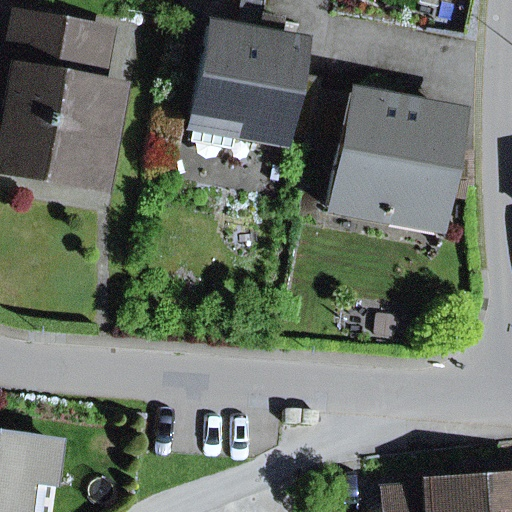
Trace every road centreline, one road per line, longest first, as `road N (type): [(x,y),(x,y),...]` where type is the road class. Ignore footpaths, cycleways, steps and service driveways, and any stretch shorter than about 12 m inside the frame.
road 1 (residential): [(413,390),(0,353)]
road 2 (residential): [(508,396),(499,83),(507,0)]
road 3 (residential): [(413,390),(306,456),(161,511)]
